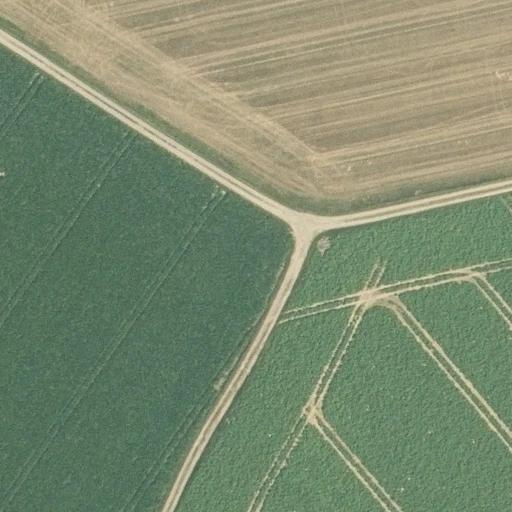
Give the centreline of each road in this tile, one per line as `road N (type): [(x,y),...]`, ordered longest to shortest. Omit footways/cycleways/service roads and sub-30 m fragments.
road 1 (track): [(511,186),(313,226),(248,198),(0,36)]
road 2 (track): [(313,226),(167,511)]
